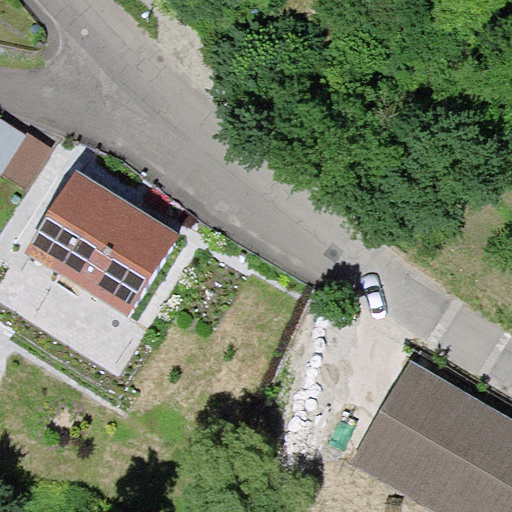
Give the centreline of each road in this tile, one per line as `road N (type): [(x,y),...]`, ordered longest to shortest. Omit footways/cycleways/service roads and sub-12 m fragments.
road 1 (unclassified): [(511,352),(256,206)]
road 2 (residential): [(0,106),(256,206)]
road 3 (unclassified): [(256,206),(84,0)]
